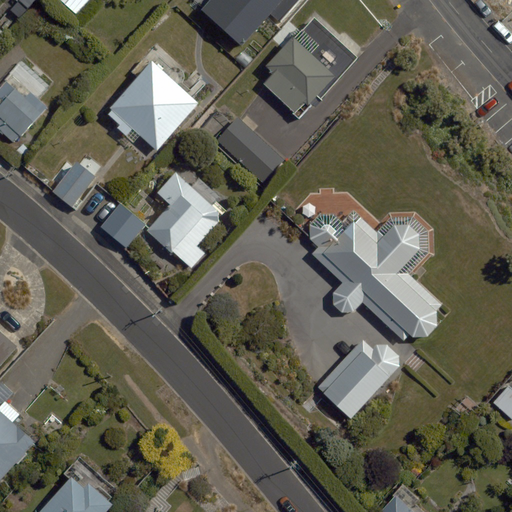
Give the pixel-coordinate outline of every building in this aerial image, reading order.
[(348,95),(307,57),(252,117),(293,155),(348,95)] [(198,101),(152,62),(106,117),(153,156),(198,101)] [(51,107),(12,74),(0,87),(0,131),(18,147),(51,107)] [(279,189),(238,153),(215,179),(256,215),(279,189)] [(106,220),(82,200),(56,232),(80,252),(106,220)] [(149,228),(122,206),(100,232),(127,254),(149,228)] [(224,254),(173,210),(156,230),(171,243),(141,278),(176,308),(224,254)] [(447,341),(345,252),(312,288),(415,378),(447,341)] [(396,398),(363,368),(319,417),(352,447),(396,398)] [(0,393),(10,382),(0,373),(0,393)] [(511,424),(496,442),(511,456),(511,424)] [(0,511),(2,511),(33,476),(0,449),(0,511)] [(81,511),(70,503),(62,511),(81,511)]
